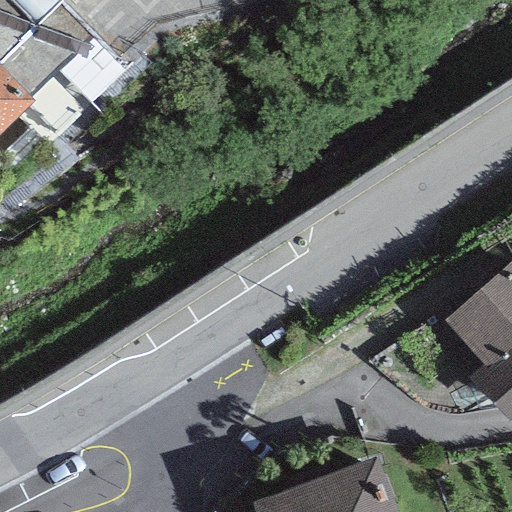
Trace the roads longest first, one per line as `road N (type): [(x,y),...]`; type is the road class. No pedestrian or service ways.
road 1 (unclassified): [(121,391),(511,137)]
road 2 (residential): [(311,358),(406,413),(460,427),(511,420)]
road 3 (unclassified): [(0,456),(121,391)]
road 4 (residential): [(121,391),(155,449),(171,511)]
